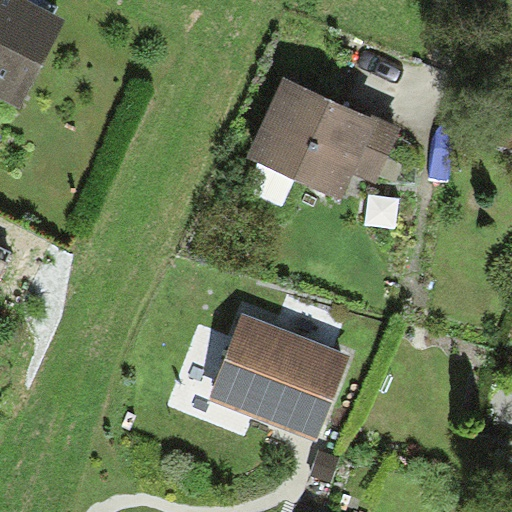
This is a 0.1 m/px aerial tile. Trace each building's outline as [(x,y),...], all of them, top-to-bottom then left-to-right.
[(69,17),(36,0),(0,0),(0,93),(22,105),(69,17)] [(404,131),(286,79),(251,160),(344,201),(354,180),(378,190),(404,131)] [(0,284),(11,291),(30,253),(0,237),(0,284)] [(0,313),(11,291),(0,284),(0,313)] [(354,356),(243,313),(211,397),(305,434),(322,440),(354,356)] [(341,458),(321,449),(312,471),(332,479),(341,458)]
